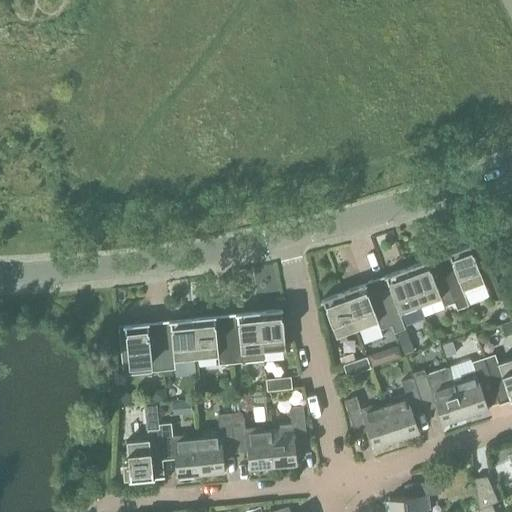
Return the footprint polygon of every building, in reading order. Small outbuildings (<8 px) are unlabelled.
[(455,275),(445,279),(453,303),(456,310),(467,306),(461,290),(483,282),(474,258),(479,256),(474,242),(469,244),(468,243),(467,244),(467,245),(447,252),(455,275)] [(404,267),(404,268),(419,306),(439,298),(443,307),(453,303),(445,279),(434,283),(426,260),(406,268),(405,267),(404,267)] [(393,298),(382,302),(391,326),(393,334),(404,329),(398,313),(419,306),(404,268),(384,276),(393,298)] [(391,326),(382,302),(371,306),(363,284),(343,291),(342,290),(357,329),(376,322),(380,330),(391,326)] [(335,337),(357,329),(342,290),(341,291),(341,292),(321,299),(335,337)] [(258,310),(262,351),(284,349),(280,309),(258,311),(258,310)] [(262,351),(258,310),(257,310),(257,312),(236,314),(238,338),(227,339),(230,364),(262,361),(261,351),(262,351)] [(192,317),(191,317),(195,358),(217,356),(218,365),(230,364),(227,339),(216,340),(213,316),(192,318),(192,317)] [(171,345),(160,346),(163,371),(174,370),(173,361),(195,358),(191,317),(190,317),(190,319),(169,321),(171,345)] [(163,371),(160,346),(149,347),(146,323),(125,325),(125,324),(123,324),(124,325),(118,326),(119,341),(125,340),(128,365),(150,363),(151,372),(163,371)] [(371,367),(390,360),(386,349),(367,356),(371,367)] [(494,354),(482,358),(490,382),(502,378),(509,401),(511,400),(511,357),(497,363),(494,354)] [(370,368),(366,357),(342,365),(346,376),(370,368)] [(479,386),(490,382),(482,358),(471,362),(474,371),(460,375),(461,380),(452,383),(463,417),(488,408),(488,407),(487,407),(479,386)] [(411,373),(412,377),(422,405),(434,401),(441,423),(440,423),(440,424),(463,417),(452,383),(447,367),(425,374),(423,369),(411,373)] [(265,379),(266,391),(291,389),(290,377),(265,379)] [(410,409),(422,405),(412,377),(400,381),(404,394),(391,398),(392,403),(382,406),(394,440),(419,432),(419,430),(418,431),(410,409)] [(371,448),(394,440),(382,406),(375,409),(374,404),(360,409),(355,396),(343,401),(353,429),(365,425),(372,446),(371,447),(371,448)] [(291,424),(277,425),(277,430),(268,431),(272,467),(297,464),(297,463),(296,463),(293,440),(306,439),(302,406),(290,407),(291,424)] [(196,438),(199,474),(225,471),(225,470),(223,470),(221,448),(233,446),(231,421),(230,413),(217,414),(219,431),(204,433),(205,438),(196,438)] [(259,432),(259,427),(244,429),(243,420),(231,421),(233,446),(245,445),(248,468),(246,468),(247,469),(272,467),(268,431),(259,432)] [(174,477),(199,474),(196,438),(187,439),(186,435),(172,436),(170,423),(158,424),(158,429),(161,454),(173,453),(175,475),(174,475),(174,477)] [(149,455),(161,454),(158,429),(147,430),(148,439),(125,441),(128,467),(122,467),(123,482),(129,481),(129,483),(130,482),(130,481),(152,479),(149,455)] [(478,508),(491,503),(497,500),(486,475),(474,477),(478,508)] [(387,498),(389,511),(425,511),(425,510),(430,509),(428,495),(441,493),(439,480),(410,484),(411,496),(389,499),(389,498),(387,498)] [(494,511),(491,503),(478,508),(478,511),(494,511)]
